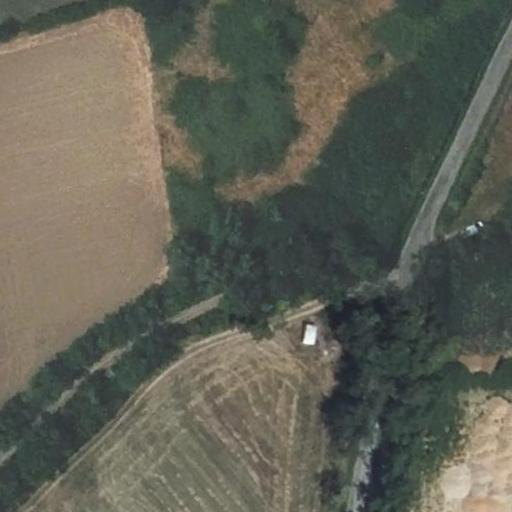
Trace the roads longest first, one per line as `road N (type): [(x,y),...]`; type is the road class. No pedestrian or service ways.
road 1 (unclassified): [(360,511),(412,254),(511,35)]
road 2 (track): [(412,254),(209,298),(70,388),(0,458)]
